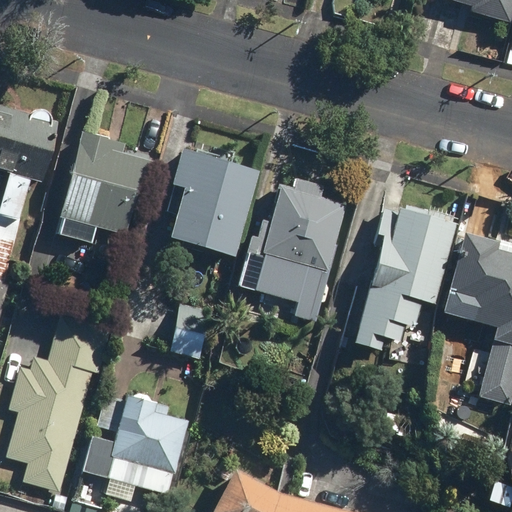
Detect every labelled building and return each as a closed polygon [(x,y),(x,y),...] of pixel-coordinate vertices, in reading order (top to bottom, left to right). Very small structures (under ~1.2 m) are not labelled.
[(432,0),(464,9),(463,13),(504,25),(511,0),(432,0)] [(24,116),(0,109),(0,300),(4,285),(1,285),(18,222),(13,221),(24,182),(37,185),(54,124),(48,122),(46,117),(39,110),(31,111),(24,116)] [(120,146),(70,133),(47,217),(55,220),(51,236),(85,245),(89,229),(120,237),(131,196),(140,198),(149,164),(117,155),(120,146)] [(229,260),(253,174),(176,153),(166,187),(175,189),(161,241),(229,260)] [(287,191),(272,187),(270,194),(257,191),(248,221),(255,223),(251,238),(244,237),(238,258),(297,275),(299,267),(322,274),(341,206),(317,199),(320,187),(290,179),(287,191)] [(427,308),(451,219),(400,205),(398,212),(392,210),(391,215),(378,211),(369,242),(374,244),(346,346),(375,354),(379,340),(391,344),(396,327),(408,331),(415,305),(427,308)] [(506,408),(511,387),(511,249),(456,234),(439,298),(458,304),(454,320),(490,330),(487,341),(489,342),(474,399),(506,408)] [(205,309),(173,305),(166,354),(198,359),(205,309)] [(23,466),(18,485),(56,495),(89,374),(97,376),(109,331),(57,317),(45,362),(29,358),(26,370),(16,367),(4,410),(14,413),(1,460),(23,466)] [(464,352),(436,347),(426,399),(455,405),(464,352)] [(126,398),(120,397),(107,444),(86,438),(76,474),(102,481),(98,495),(124,502),(128,488),(159,497),(165,474),(168,475),(182,423),(148,414),(151,405),(145,404),(141,397),(132,395),(126,398)] [(334,511),(267,493),(227,472),(204,511),(334,511)]
